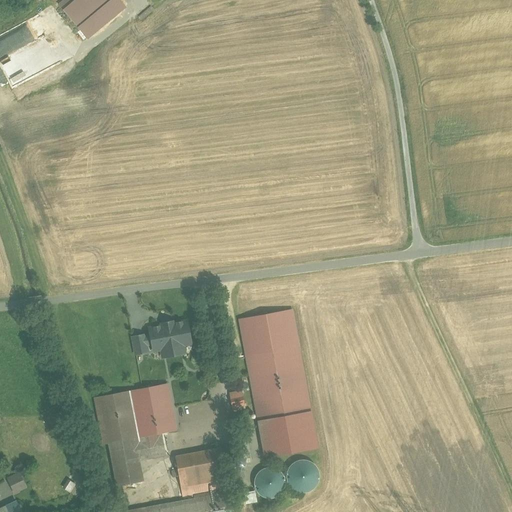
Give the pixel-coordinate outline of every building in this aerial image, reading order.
[(63,0),(58,5),(78,29),(110,0),(63,0)] [(0,57),(49,36),(40,15),(21,23),(23,29),(0,38),(0,57)] [(165,323),(150,325),(154,349),(164,348),(165,354),(183,352),(181,344),(191,342),(187,319),(173,321),(172,319),(165,320),(165,323)] [(146,333),(133,335),(135,352),(148,350),(146,333)] [(299,348),(248,357),(260,421),(311,412),(299,348)] [(167,384),(131,391),(140,436),(162,432),(176,429),(167,384)] [(131,391),(96,398),(105,444),(110,443),(110,442),(140,436),(131,391)] [(242,391),(231,393),(234,410),(245,408),(242,391)] [(311,412),(260,421),(266,457),(318,447),(311,412)] [(140,436),(110,442),(110,443),(118,485),(143,481),(139,460),(166,454),(162,432),(140,436)] [(192,494),(193,500),(127,511),(234,511),(232,492),(212,496),(211,490),(230,487),(223,448),(176,457),(177,463),(172,464),(175,477),(180,476),(183,496),(192,494)] [(242,455),(239,454),(237,455),(235,456),(234,457),(233,459),(233,461),(233,463),(235,465),(236,466),(238,467),(240,467),(242,466),(244,465),(245,463),(246,461),(246,459),(245,457),(243,456),(242,455)] [(307,462),(304,462),(300,463),(297,464),(294,466),(291,469),(290,472),(289,476),(289,480),(290,483),(292,487),(294,489),(298,491),(301,493),(305,493),(309,492),(312,491),(315,489),(317,486),(319,482),(320,479),(320,475),(319,471),(317,468),(314,465),(311,463),(307,462)] [(274,467),(270,467),(266,468),(262,469),(259,472),(257,475),(255,479),(255,483),(256,487),(257,491),(260,494),(263,496),(267,498),(271,498),(275,497),(279,496),(282,493),(284,490),(286,486),(286,482),(285,478),(284,474),(281,471),(278,469),(274,467)] [(20,473),(9,478),(15,492),(26,487),(20,473)] [(69,492),(79,482),(71,474),(61,485),(69,492)] [(256,492),(246,494),(247,503),(257,501),(256,492)]
